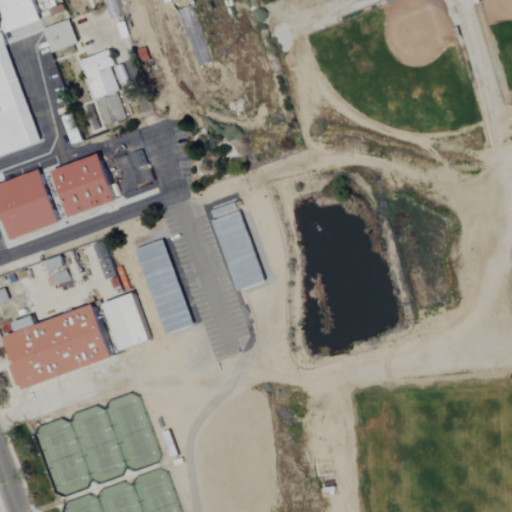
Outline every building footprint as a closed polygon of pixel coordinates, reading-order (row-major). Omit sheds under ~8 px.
[(0,19),(0,0),(34,0),(42,21),(5,34),(0,19)] [(120,17),(114,0),(100,0),(108,21),(120,17)] [(43,29),(69,19),(78,45),(52,54),(43,29)] [(0,32),(2,32),(5,42),(42,141),(0,156),(0,32)] [(81,60),(105,126),(127,118),(115,86),(129,81),(123,63),(116,66),(110,50),(81,60)] [(54,57),(65,87),(74,83),(63,53),(54,57)] [(60,118),(72,146),(82,142),(71,114),(60,118)] [(71,220),(118,204),(102,156),(55,172),(71,220)] [(0,185),(5,184),(17,212),(0,218),(0,185)] [(238,290),(214,221),(241,211),(266,280),(238,290)] [(163,239),(194,324),(165,335),(134,249),(163,239)] [(66,267),(62,257),(47,263),(51,273),(66,267)] [(122,353),(152,343),(137,296),(107,306),(122,353)] [(7,336),(96,304),(115,357),(25,391),(23,384),(18,386),(11,365),(17,363),(7,336)]
